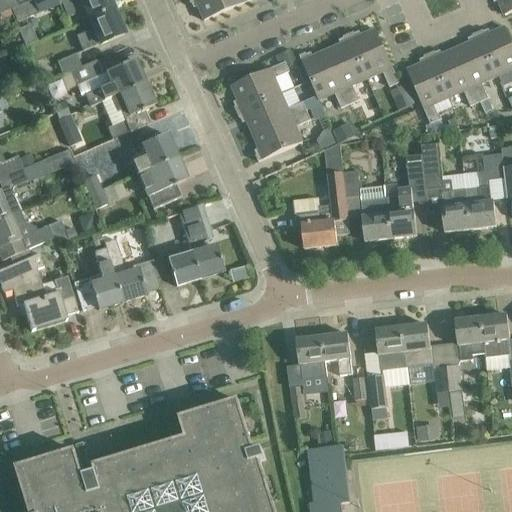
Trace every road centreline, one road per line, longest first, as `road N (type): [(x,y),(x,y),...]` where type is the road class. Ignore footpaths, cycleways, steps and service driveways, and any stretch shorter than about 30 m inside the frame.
road 1 (residential): [(9,379),(35,379),(280,297)]
road 2 (residential): [(280,297),(183,68)]
road 3 (residential): [(280,297),(511,275)]
road 4 (residential): [(183,68),(340,0)]
